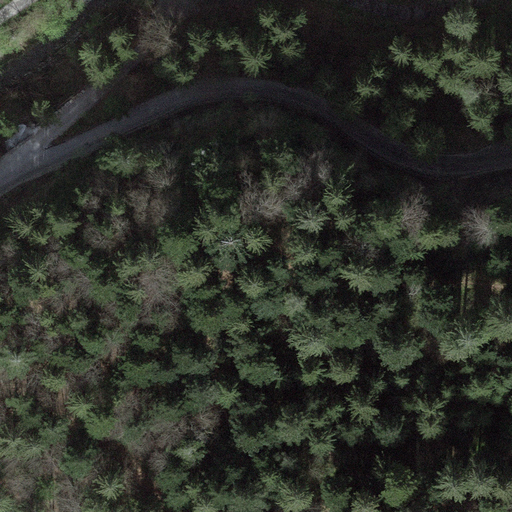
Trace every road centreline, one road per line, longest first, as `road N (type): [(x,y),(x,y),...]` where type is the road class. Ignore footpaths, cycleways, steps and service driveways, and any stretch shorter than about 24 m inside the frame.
road 1 (unclassified): [(511,155),(439,162),(297,95),(239,88),(123,114),(0,179)]
road 2 (track): [(0,364),(56,389),(167,493),(219,511)]
